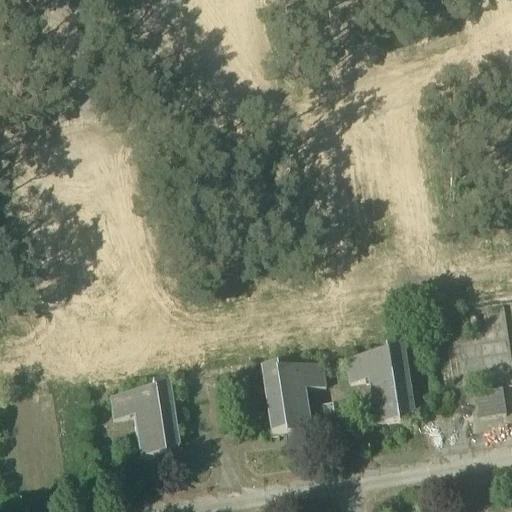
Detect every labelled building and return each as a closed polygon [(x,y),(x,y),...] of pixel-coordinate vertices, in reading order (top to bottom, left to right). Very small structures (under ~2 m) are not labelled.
[(217,0),(167,6),(165,0),(138,0),(150,107),(181,104),(173,34),(228,27),(235,89),(261,86),(250,0),(217,0)] [(511,18),(511,0),(492,0),(495,20),(511,18)] [(403,268),(429,265),(410,102),(381,105),(389,174),(334,181),(326,115),(303,118),(321,265),(347,262),(340,208),(395,202),(403,268)] [(62,248),(116,242),(125,309),(142,307),(131,213),(56,222),(48,155),(20,158),(40,321),(70,317),(62,248)] [(369,381),(376,422),(416,416),(406,353),(353,361),(356,383),(369,381)] [(262,375),(272,439),(311,433),(305,390),(320,388),(317,367),(262,375)] [(131,420),(137,460),(177,454),(167,390),(112,399),(115,422),(131,420)] [(478,395),(481,416),(505,413),(502,391),(478,395)]
